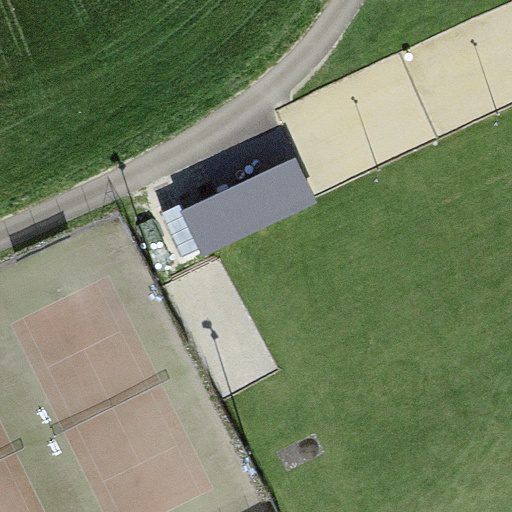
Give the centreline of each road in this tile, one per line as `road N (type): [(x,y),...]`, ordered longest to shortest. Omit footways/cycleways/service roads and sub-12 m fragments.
road 1 (track): [(511,46),(0,250)]
road 2 (track): [(322,0),(299,56),(147,186)]
